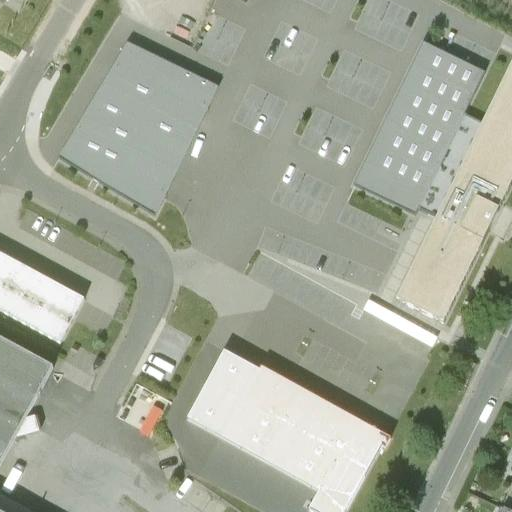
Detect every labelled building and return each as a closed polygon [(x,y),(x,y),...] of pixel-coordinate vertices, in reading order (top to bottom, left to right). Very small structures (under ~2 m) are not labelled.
[(218,89),(128,45),(59,162),(155,218),(218,89)] [(485,74),(423,45),(353,187),(415,217),(418,212),(436,220),(396,302),(443,325),(511,184),(511,65),(483,126),(464,116),(485,74)] [(0,256),(0,313),(60,346),(84,302),(0,256)] [(0,511),(0,469),(53,370),(0,341),(0,511)] [(260,373),(224,354),(187,421),(319,493),(308,511),(346,511),(382,448),(385,450),(391,440),(262,369),(260,373)] [(25,511),(0,498),(0,511),(25,511)]
